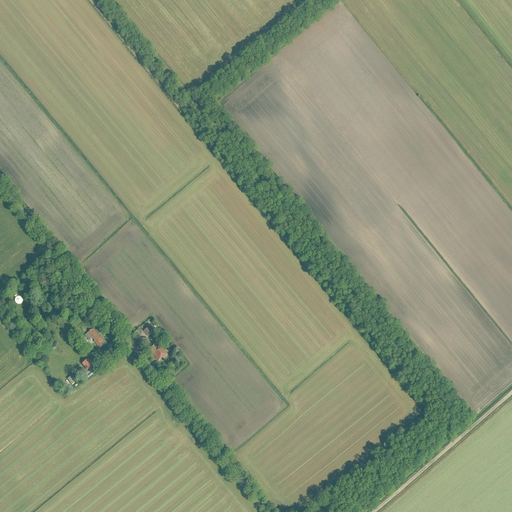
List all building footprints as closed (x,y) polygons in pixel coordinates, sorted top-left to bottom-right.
[(144,332),(146,335),(147,337),(153,332),(149,327),(144,332)] [(101,343),(103,341),(93,330),(88,334),(92,339),(93,338),(95,341),(94,342),(99,348),(100,348),(103,346),(101,343)] [(159,361),(167,354),(161,346),(157,349),(154,344),(148,349),(159,361)] [(90,372),(94,368),(89,361),(84,365),(90,372)] [(72,385),(76,383),(71,377),(67,379),(72,385)]
